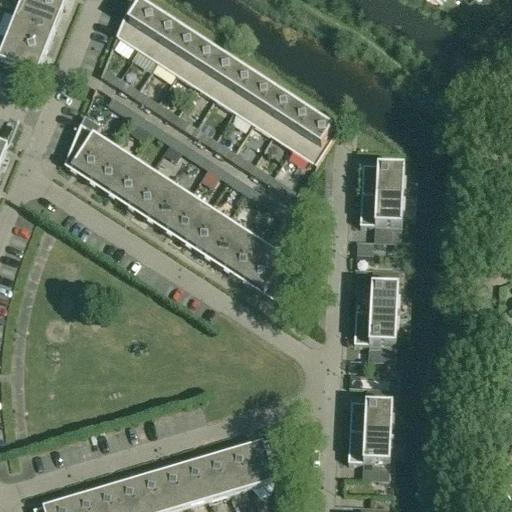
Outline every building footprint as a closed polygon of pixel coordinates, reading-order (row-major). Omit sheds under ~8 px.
[(25,0),(23,0),(15,21),(54,36),(62,15),(25,0)] [(25,0),(62,15),(68,0),(25,0)] [(132,5),(117,42),(134,54),(156,20),(132,5)] [(134,54),(154,67),(176,33),(156,20),(134,54)] [(15,21),(7,42),(45,57),(54,36),(15,21)] [(154,67),(175,80),(196,46),(176,33),(154,67)] [(0,58),(0,64),(36,80),(45,57),(7,42),(0,58)] [(175,80),(195,93),(217,59),(196,46),(175,80)] [(195,93),(215,106),(237,72),(217,59),(195,93)] [(215,106),(235,119),(257,85),(237,72),(215,106)] [(104,73),(101,82),(102,82),(112,88),(117,81),(105,74),(105,73),(104,73)] [(137,94),(117,81),(112,88),(132,101),(137,94)] [(235,119),(255,132),(277,98),(257,85),(235,119)] [(137,94),(132,101),(152,114),(157,107),(137,94)] [(255,132),(275,145),(297,111),(277,98),(255,132)] [(129,123),(133,116),(112,103),(108,110),(129,123)] [(157,107),(152,114),(172,127),(177,120),(157,107)] [(275,145),(295,158),(317,124),(297,111),(275,145)] [(150,138),(155,130),(133,116),(129,123),(150,138)] [(177,120),(172,127),(193,140),(197,133),(177,120)] [(295,158),(316,172),(338,138),(317,124),(295,158)] [(170,150),(174,143),(155,130),(150,138),(170,150)] [(65,171),(84,184),(107,148),(81,131),(65,171)] [(197,133),(193,140),(213,153),(217,146),(197,133)] [(189,162),(193,155),(174,143),(170,150),(189,162)] [(217,146),(213,153),(233,166),(237,159),(217,146)] [(0,170),(8,150),(0,147),(0,170)] [(84,184),(105,198),(129,162),(107,148),(84,184)] [(208,174),(212,167),(193,155),(189,162),(208,174)] [(237,159),(233,166),(253,179),(258,172),(237,159)] [(105,198),(127,211),(150,176),(129,162),(105,198)] [(227,187),(231,180),(212,167),(208,174),(227,187)] [(278,185),(274,183),(258,172),(253,179),(273,192),(278,185)] [(363,172),(362,202),(404,204),(405,174),(363,172)] [(127,211),(148,225),(171,190),(150,176),(127,211)] [(247,200),(251,193),(231,180),(227,187),(247,200)] [(293,206),(294,207),(299,198),(298,199),(278,185),(273,192),(294,206),(293,206)] [(148,225),(169,239),(192,203),(171,190),(148,225)] [(265,212),(270,204),(251,193),(247,200),(265,212)] [(235,208),(238,211),(245,200),(241,198),(235,208)] [(360,232),(402,234),(404,204),(362,202),(360,232)] [(169,239),(191,253),(214,217),(192,203),(169,239)] [(270,204),(265,212),(280,221),(284,214),(270,204)] [(289,228),(290,216),(289,216),(289,217),(284,214),(280,221),(289,227),(289,228)] [(191,253),(212,267),(235,231),(214,217),(191,253)] [(212,267),(233,280),(256,245),(235,231),(212,267)] [(233,280),(254,294),(278,258),(256,245),(233,280)] [(288,265),(278,258),(254,294),(285,314),(288,265)] [(399,293),(357,291),(356,320),(398,323),(399,293)] [(354,350),(396,352),(398,323),(356,320),(354,350)] [(393,411),(352,409),(350,439),(392,441),(393,411)] [(511,423),(491,433),(494,461),(511,453),(509,448),(511,446),(511,423)] [(348,469),(390,471),(392,441),(350,439),(348,469)] [(279,443),(263,447),(263,448),(249,452),(261,492),(277,487),(279,443)] [(249,452),(225,459),(237,499),(261,492),(249,452)] [(225,459),(202,466),(213,506),(237,499),(225,459)] [(202,466),(178,473),(189,511),(193,511),(213,506),(202,466)] [(189,511),(178,473),(154,480),(163,511),(189,511)] [(163,511),(154,480),(131,487),(138,511),(163,511)] [(138,511),(131,487),(107,494),(112,511),(138,511)] [(112,511),(107,494),(84,501),(86,511),(112,511)] [(86,511),(84,501),(60,508),(61,511),(86,511)]
